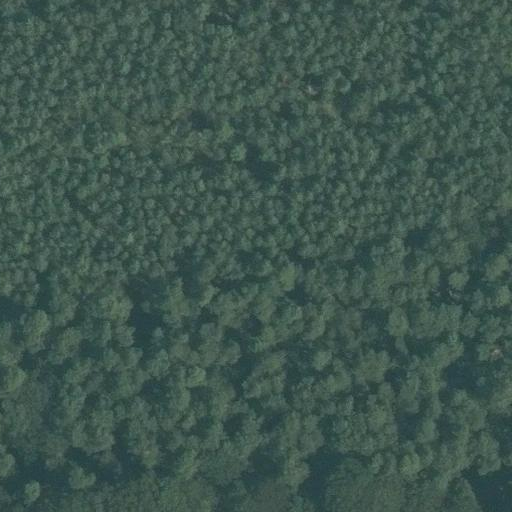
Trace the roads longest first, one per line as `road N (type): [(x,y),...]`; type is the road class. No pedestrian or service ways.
road 1 (track): [(511,490),(93,502),(64,511)]
road 2 (track): [(435,0),(511,187)]
